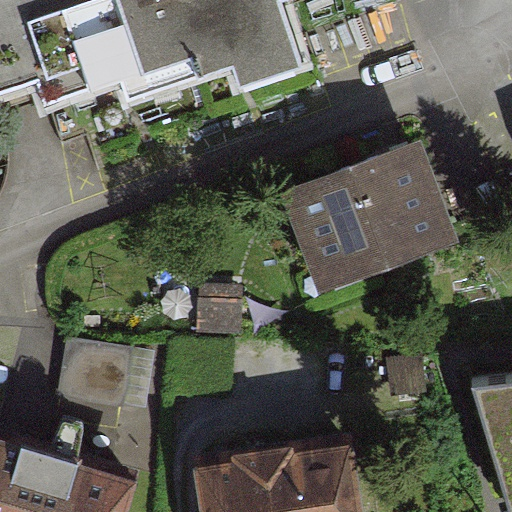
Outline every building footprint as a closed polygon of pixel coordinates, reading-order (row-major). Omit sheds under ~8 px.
[(227,64),(233,80),(295,60),(275,0),(0,0),(0,90),(50,74),(58,98),(122,78),(129,96),(227,64)] [(416,148),(287,197),(323,290),(452,241),(416,148)] [(70,342),(65,398),(128,404),(133,348),(70,342)] [(511,354),(473,359),(511,476),(511,354)] [(232,438),(193,444),(203,511),(367,511),(353,420),(295,429),(294,421),(231,431),(232,438)] [(0,452),(0,511),(104,511),(112,486),(58,470),(61,462),(6,444),(3,454),(0,452)]
